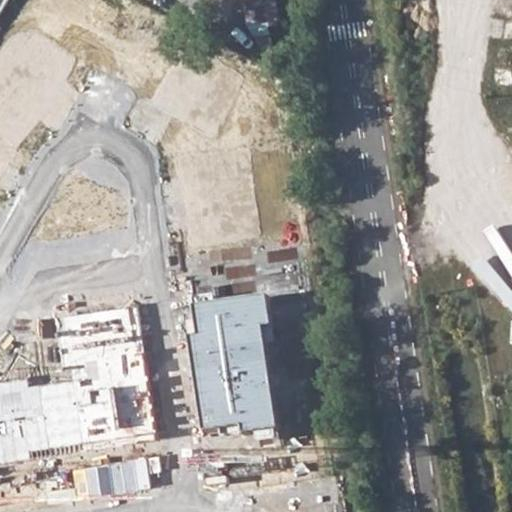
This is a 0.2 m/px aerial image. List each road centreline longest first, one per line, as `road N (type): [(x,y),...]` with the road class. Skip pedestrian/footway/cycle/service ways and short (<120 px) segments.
road 1 (unclassified): [(336,0),(410,511)]
road 2 (residential): [(0,257),(58,144),(138,174),(187,473)]
road 3 (residential): [(187,473),(0,496)]
